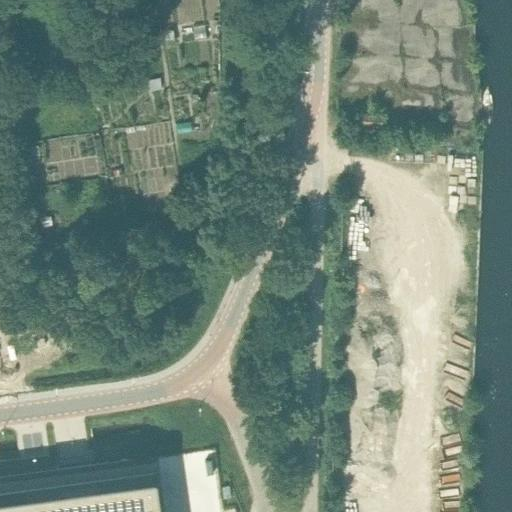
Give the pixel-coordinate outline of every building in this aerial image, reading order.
[(192,31),(216,30),(216,16),(191,17),(192,31)] [(435,101),(435,90),(412,90),(412,101),(435,101)] [(382,124),(382,113),(360,112),(360,122),(382,124)] [(411,340),(428,341),(428,331),(411,330),(411,340)] [(0,511),(220,511),(212,447),(94,463),(51,469),(0,475),(0,511)]
